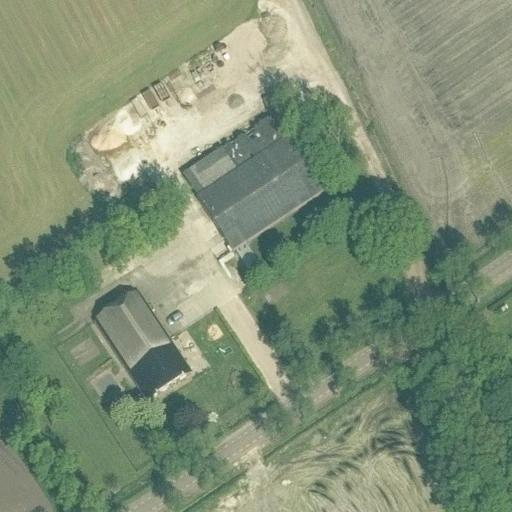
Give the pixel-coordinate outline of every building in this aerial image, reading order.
[(234,258),(333,190),(281,113),(181,180),(234,258)] [(88,164),(106,177),(119,160),(101,146),(88,164)] [(159,185),(173,173),(158,156),(144,168),(159,185)] [(247,249),(236,256),(249,275),(259,268),(247,249)] [(287,288),(292,298),(308,289),(302,279),(287,288)] [(146,409),(191,379),(138,299),(92,330),(146,409)]
